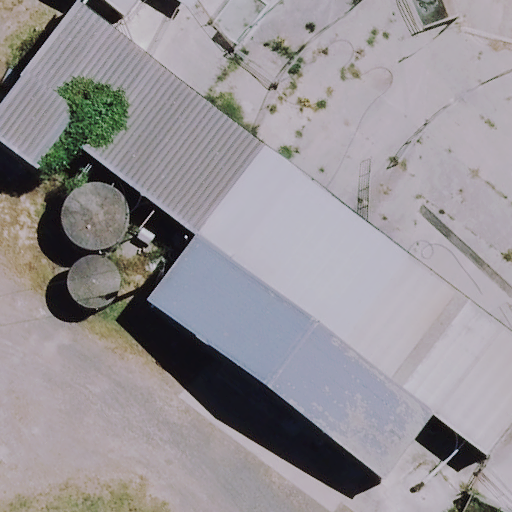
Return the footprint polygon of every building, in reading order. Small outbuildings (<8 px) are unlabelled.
[(87,0),(121,25),(139,0),(168,0),(188,15),(199,0),(87,0)] [(86,118),(32,80),(0,125),(0,142),(46,174),(86,118)] [(511,427),(511,355),(268,156),(147,305),(400,511),(443,511),(480,467),(511,427)] [(0,248),(49,255),(58,187),(0,179),(0,248)] [(58,187),(49,255),(112,264),(121,196),(58,187)]
